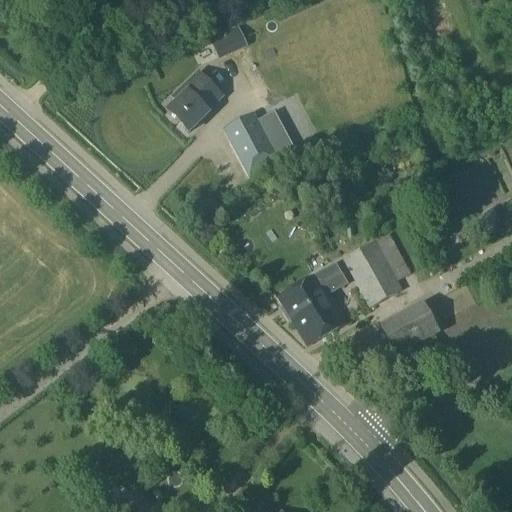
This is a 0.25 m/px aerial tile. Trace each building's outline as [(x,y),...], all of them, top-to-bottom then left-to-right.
[(253,89),(423,25),(413,0),(360,0),(237,47),(253,89)] [(319,138),(447,76),(436,53),(307,114),(319,138)] [(202,80),(166,114),(188,136),(209,116),(207,114),(221,100),(202,80)] [(252,119),(222,134),(247,180),(276,165),(252,119)] [(425,179),(443,218),(495,195),(477,156),(425,179)] [(376,246),(342,263),(369,312),(402,294),(376,246)] [(335,268),(277,302),(305,351),(347,327),(334,303),(332,304),(329,298),(346,288),(335,268)] [(422,307),(376,331),(392,363),(418,349),(422,356),(437,348),(434,341),(437,339),(427,321),(422,307)] [(150,511),(137,494),(114,511),(150,511)]
